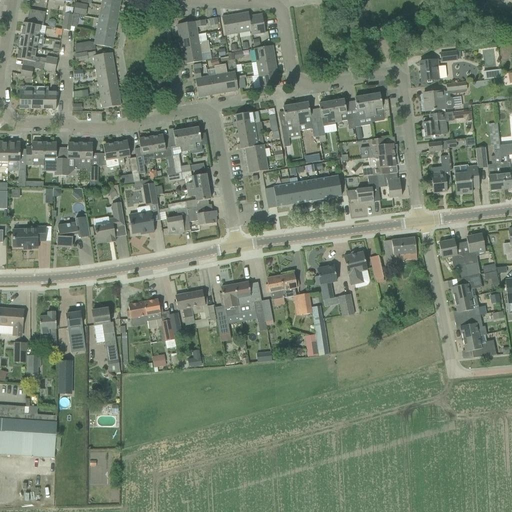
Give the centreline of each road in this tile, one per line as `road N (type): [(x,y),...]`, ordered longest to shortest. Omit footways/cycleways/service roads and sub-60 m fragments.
road 1 (residential): [(420,221),(397,73),(307,83),(297,74),(279,4)]
road 2 (tertiary): [(238,246),(123,270),(0,281)]
road 3 (tertiary): [(420,221),(238,246)]
road 4 (residential): [(181,114),(104,129),(14,123),(7,115)]
road 5 (residential): [(238,246),(214,119),(206,111),(181,114)]
road 6 (residential): [(452,362),(420,221)]
